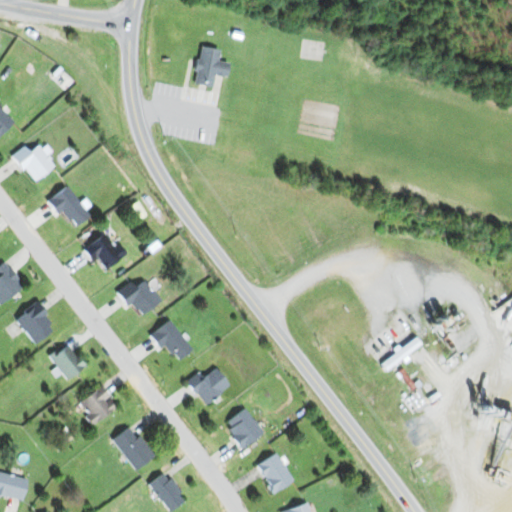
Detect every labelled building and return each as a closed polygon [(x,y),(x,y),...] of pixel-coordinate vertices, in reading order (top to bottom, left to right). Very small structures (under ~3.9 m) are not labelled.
[(193,83),(211,86),(213,75),(225,77),(227,62),(217,61),(218,48),(200,45),(198,60),(189,59),(188,70),(195,71),(193,83)] [(28,153),(22,145),(10,154),(31,182),(52,166),(46,157),(51,152),(43,142),(28,153)] [(74,226),(88,215),(65,185),(45,201),(56,216),(62,211),(74,226)] [(95,257),(104,269),(125,253),(118,244),(113,248),(103,233),(81,248),(90,261),(95,257)] [(0,262),(0,303),(22,285),(2,261),(0,262)] [(133,287),(129,281),(114,290),(125,308),(132,304),(138,314),(157,303),(144,280),(133,287)] [(34,344),(53,327),(34,303),(14,320),(34,344)] [(189,351),(169,319),(148,333),(159,351),(166,346),(175,360),(189,351)] [(386,371),(416,344),(410,338),(380,365),(386,371)] [(65,379),(83,366),(66,343),(48,357),(65,379)] [(184,382),(203,405),(227,385),(213,368),(201,378),(197,372),(184,382)] [(90,426),(115,406),(98,386),(78,402),(87,413),(83,416),(90,426)] [(223,421),(239,447),(261,434),(245,408),(223,421)] [(110,439),(134,470),(152,455),(128,425),(110,439)] [(270,492),(290,482),(276,453),(255,463),(270,492)] [(25,477),(0,472),(0,495),(21,500),(25,477)] [(167,511),(183,500),(168,478),(165,480),(160,474),(147,483),(167,511)]
